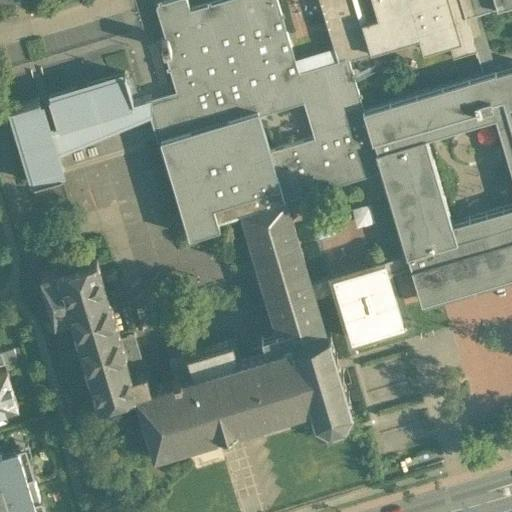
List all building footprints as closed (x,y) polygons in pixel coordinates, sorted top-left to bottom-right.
[(176,88),(177,91),(150,99),(172,173),(190,232),(219,223),(217,218),(242,210),(286,197),(381,168),(407,252),(411,266),(421,299),(456,289),(511,272),(511,63),(495,69),(483,72),(364,108),(349,56),(372,49),(372,47),(418,33),(422,48),(448,40),(453,55),(475,49),(477,53),(478,53),(466,15),(478,11),(511,1),(511,0),(320,0),(333,45),(295,57),(277,0),(212,0),(190,7),(187,0),(159,0),(158,1),(157,2),(156,3),(165,33),(163,35),(162,36),(161,38),(176,88)] [(466,15),(478,53),(483,72),(495,69),(478,11),(466,15)] [(39,96),(11,104),(35,180),(63,172),(55,147),(106,125),(100,108),(133,98),(125,70),(49,93),(49,95),(40,98),(39,96)] [(169,174),(172,173),(150,99),(177,91),(176,88),(145,97),(149,107),(169,174)] [(100,108),(106,125),(149,107),(145,97),(145,95),(133,98),(100,108)] [(286,197),(242,210),(277,329),(262,334),(266,349),(282,344),(326,331),(315,295),(311,281),(286,197)] [(407,252),(385,259),(389,273),(411,266),(407,252)] [(72,312),(99,399),(124,391),(137,387),(132,370),(97,254),(58,266),(72,312)] [(338,288),(353,336),(403,321),(389,273),(385,259),(334,274),(338,288)] [(55,317),(72,312),(58,266),(42,271),(55,317)] [(338,288),(334,274),(311,281),(315,295),(338,288)] [(315,416),(329,424),(345,419),(352,405),(329,330),(326,331),(282,344),(301,404),(311,401),(315,416)] [(168,353),(176,376),(237,357),(232,340),(189,352),(187,347),(168,353)] [(228,426),(301,404),(282,344),(266,349),(237,357),(176,376),(151,383),(137,387),(139,397),(146,417),(152,435),(156,448),(228,426)] [(145,366),(132,370),(137,387),(151,383),(145,366)] [(0,407),(4,406),(5,409),(18,405),(14,390),(13,390),(11,382),(12,382),(7,367),(0,368),(0,407)] [(124,391),(127,401),(139,397),(137,387),(124,391)] [(146,417),(133,421),(138,440),(152,435),(146,417)] [(501,430),(486,434),(489,444),(504,440),(501,430)] [(4,511),(48,511),(26,442),(0,449),(0,511),(4,510),(4,511)]
